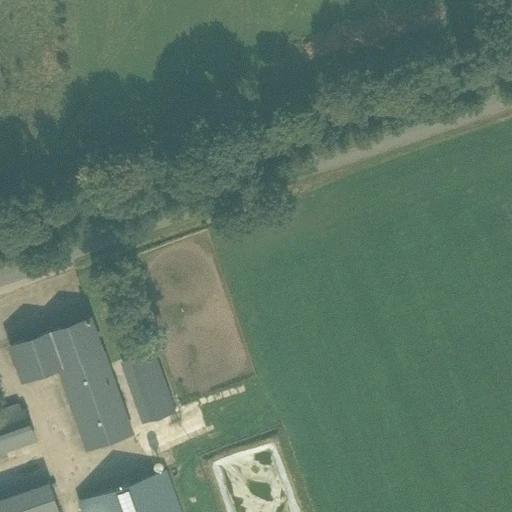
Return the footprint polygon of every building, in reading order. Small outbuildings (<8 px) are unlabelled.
[(11,344),(18,363),(25,382),(58,369),(89,449),(135,432),(97,335),(90,316),(11,344)] [(209,424),(199,397),(177,405),(186,432),(209,424)] [(0,453),(36,441),(24,407),(20,408),(18,402),(0,408),(0,453)] [(180,511),(165,468),(77,498),(81,511),(180,511)] [(59,511),(48,480),(0,496),(0,511),(59,511)]
